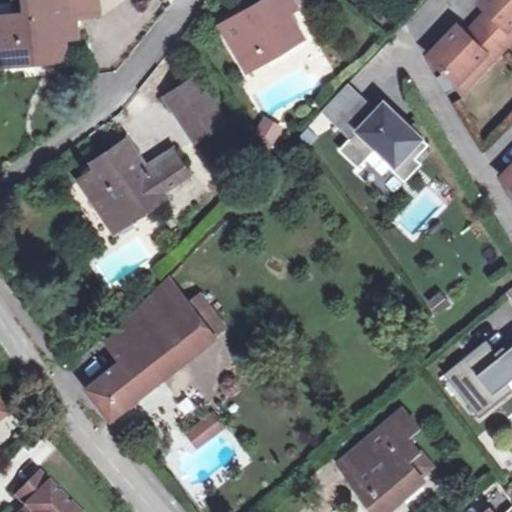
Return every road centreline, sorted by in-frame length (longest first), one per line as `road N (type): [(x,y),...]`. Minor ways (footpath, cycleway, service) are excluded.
road 1 (residential): [(0,180),(99,114),(184,0)]
road 2 (residential): [(150,511),(38,381),(0,321)]
